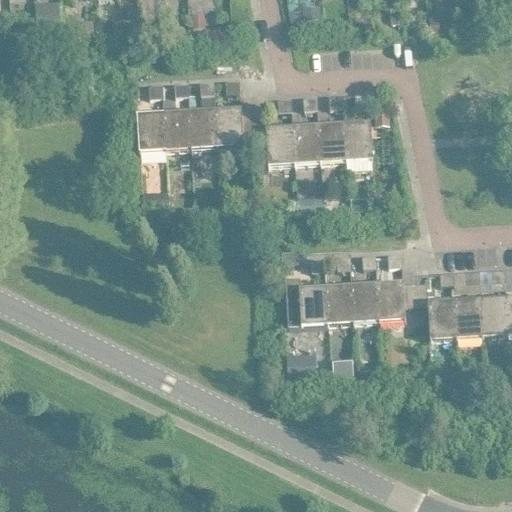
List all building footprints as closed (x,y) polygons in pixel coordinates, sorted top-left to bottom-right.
[(62,3),(39,5),(40,23),(63,21),(62,3)] [(498,3),(486,4),(487,16),(498,15),(498,3)] [(323,8),(306,9),(306,21),(323,20),(323,8)] [(142,11),(132,12),(133,22),(142,22),(142,11)] [(208,16),(194,16),(195,29),(208,29),(208,16)] [(442,17),(432,17),(433,32),(443,32),(442,17)] [(96,22),(75,24),(76,38),(97,37),(96,22)] [(368,25),(354,26),(355,40),(369,40),(368,25)] [(230,97),(244,96),(243,84),(242,84),(230,85),(230,97)] [(204,86),(205,98),(217,97),(218,97),(217,85),(204,86)] [(178,88),(179,100),(193,99),(192,87),(191,87),(178,88)] [(165,88),(153,89),(153,101),(167,100),(166,88),(165,88)] [(217,97),(205,98),(205,107),(218,106),(217,97)] [(359,110),(373,110),(372,97),(371,97),(371,98),(358,98),(359,110)] [(333,100),(333,112),(347,111),(346,99),(345,99),(333,100)] [(307,101),(308,113),(321,113),(320,100),(320,101),(307,101)] [(282,115),(296,114),(295,102),(294,102),(281,103),(282,115)] [(247,136),(258,136),(257,113),(245,114),(245,112),(244,112),(244,114),(219,115),(221,152),(221,150),(246,149),(246,150),(248,150),(247,136)] [(257,113),(258,136),(270,135),(272,170),(273,170),(273,169),(298,167),(298,169),(296,132),(271,134),(271,132),(270,132),(269,112),(257,113)] [(221,152),(219,115),(193,117),(195,153),(196,153),(196,152),(221,150),(221,152)] [(195,153),(193,117),(168,119),(170,155),(170,153),(195,152),(195,153)] [(393,117),(378,117),(379,129),(393,128),(393,117)] [(169,155),(170,155),(168,119),(142,120),(142,119),(141,119),(143,156),(144,156),(144,155),(169,153),(169,155)] [(373,128),(348,129),(350,166),(350,164),(375,163),(375,164),(376,164),(374,126),(373,126),(373,128)] [(348,129),(322,131),(324,167),(324,166),(349,164),(349,166),(350,166),(348,129)] [(322,131),(296,132),(298,169),(299,169),(299,167),(324,166),(324,167),(322,131)] [(400,194),(395,200),(397,207),(404,209),(409,204),(408,196),(400,194)] [(159,195),(147,195),(147,204),(147,209),(159,209),(159,204),(159,203),(159,195)] [(326,200),(301,201),(302,217),(302,219),(326,218),(326,216),(326,200)] [(375,201),(354,201),(355,215),(355,217),(375,216),(375,214),(375,201)] [(189,208),(179,209),(179,224),(190,223),(189,208)] [(392,270),(406,269),(405,257),(391,258),(392,270)] [(366,272),(380,271),(379,259),(366,260),(366,272)] [(341,273),(354,273),(354,260),(340,261),(341,273)] [(315,263),(315,275),(329,274),(328,262),(315,263)] [(495,286),(509,285),(508,273),(495,274),(495,286)] [(469,275),(470,287),(483,286),(483,274),(469,275)] [(443,277),(444,289),(458,288),(457,276),(443,277)] [(408,310),(420,309),(419,287),(407,288),(407,286),(406,286),(406,288),(381,289),(383,326),(383,325),(383,324),(408,323),(408,324),(409,324),(408,310)] [(419,287),(420,309),(432,309),(434,344),(435,344),(435,342),(460,341),(460,342),(458,306),(433,307),(433,306),(431,306),(430,286),(419,287)] [(382,326),(383,326),(381,289),(355,291),(357,327),(357,326),(382,324),(382,326)] [(357,327),(355,291),(329,292),(331,329),(332,329),(332,327),(357,326),(357,327)] [(331,329),(329,292),(304,294),(304,292),(303,292),(305,330),(306,330),(306,329),(331,327),(331,329)] [(510,303),(484,305),(486,341),(486,339),(511,338),(511,339),(510,303)] [(484,305),(458,306),(460,342),(461,342),(461,341),(485,339),(486,341),(484,305)] [(318,358),(290,359),(291,380),(319,378),(318,358)] [(356,363),(335,364),(337,382),(357,381),(356,363)]
